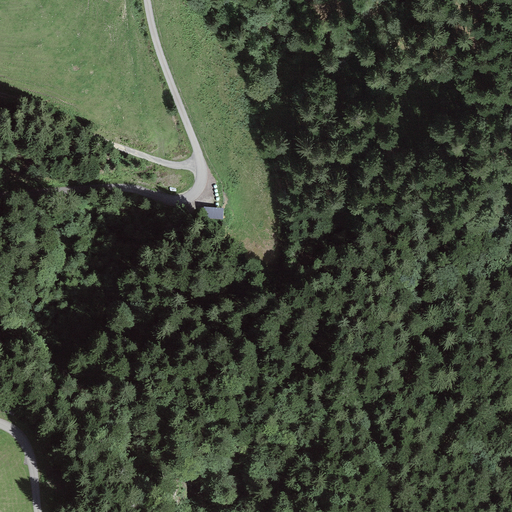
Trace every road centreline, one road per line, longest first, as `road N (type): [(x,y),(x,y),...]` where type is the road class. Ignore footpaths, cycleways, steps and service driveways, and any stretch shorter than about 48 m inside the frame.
road 1 (track): [(0,194),(117,186),(177,200),(196,189),(199,157),(147,0)]
road 2 (track): [(200,164),(163,162),(0,99)]
